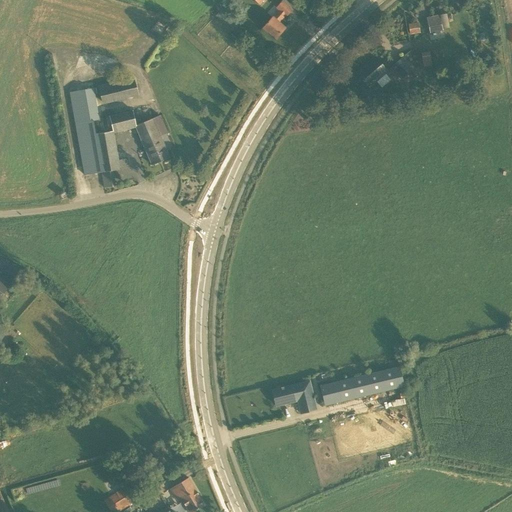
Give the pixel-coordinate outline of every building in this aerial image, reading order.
[(286,16),(292,10),(282,1),(276,8),(279,10),(273,16),(262,28),(275,39),(285,28),(278,23),(285,15),(286,16)] [(431,32),(442,30),(439,15),(428,18),(431,32)] [(159,17),(153,29),(162,34),(168,22),(159,17)] [(417,23),(408,24),(409,35),(419,33),(417,23)] [(430,52),(421,53),(423,67),(432,66),(430,52)] [(369,87),(375,81),(385,74),(387,71),(375,57),(357,73),(369,87)] [(403,78),(412,70),(402,58),(393,66),(403,78)] [(386,74),(377,81),(381,87),(390,80),(386,74)] [(138,95),(134,77),(97,86),(102,104),(138,95)] [(95,94),(98,93),(97,88),(70,92),(85,175),(102,172),(104,188),(115,186),(112,170),(129,167),(127,158),(126,158),(125,153),(121,154),(122,159),(118,160),(115,134),(136,128),(152,165),(169,158),(148,107),(110,116),(99,118),(95,94)] [(325,403),(403,385),(396,359),(388,361),(390,368),(320,385),(325,403)] [(315,411),(312,396),(308,382),(302,383),(272,390),(276,406),(298,401),(301,413),(315,411)] [(188,511),(192,511),(205,505),(188,478),(174,485),(182,499),(182,500),(188,511)] [(111,511),(117,511),(131,504),(122,489),(104,500),(111,511)] [(172,508),(174,511),(180,511),(186,509),(181,502),(172,508)]
